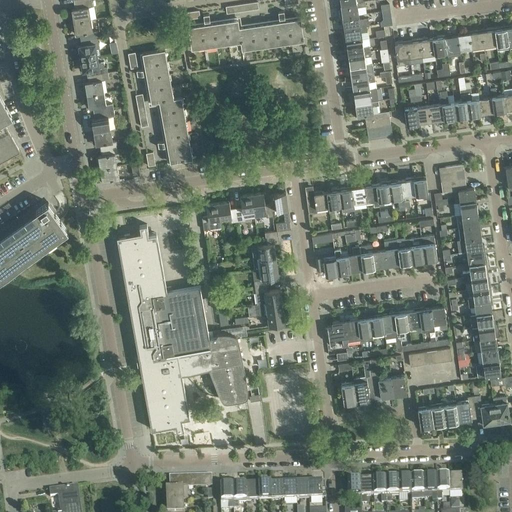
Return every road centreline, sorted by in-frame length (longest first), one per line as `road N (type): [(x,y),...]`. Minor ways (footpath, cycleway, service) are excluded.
road 1 (residential): [(83,198),(132,464)]
road 2 (residential): [(83,198),(290,168)]
road 3 (residential): [(334,455),(132,464)]
road 4 (residential): [(47,0),(83,198)]
road 5 (residential): [(511,454),(498,448),(334,455)]
road 6 (residential): [(340,161),(318,0)]
road 7 (residential): [(334,455),(311,296)]
road 8 (residential): [(9,511),(6,482),(132,464)]
road 9 (residential): [(340,161),(489,139)]
road 10 (residential): [(311,296),(444,276)]
road 11 (residential): [(507,269),(489,139)]
road 12 (residential): [(311,296),(290,168)]
road 13 (residential): [(511,3),(392,18)]
